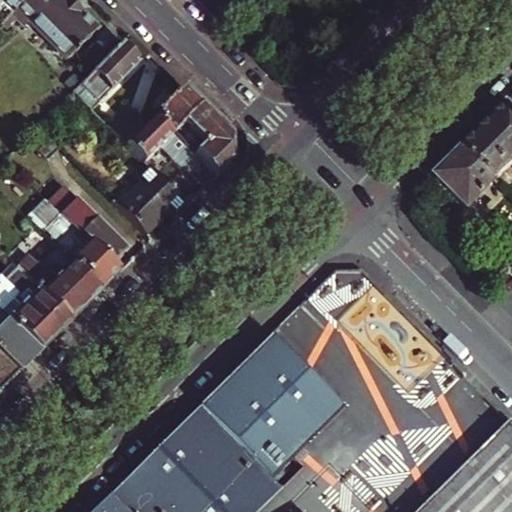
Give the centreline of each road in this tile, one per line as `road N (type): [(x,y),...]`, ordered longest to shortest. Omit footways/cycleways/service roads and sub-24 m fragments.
road 1 (primary): [(57,511),(355,216)]
road 2 (primary): [(284,144),(0,427)]
road 3 (primary): [(355,216),(511,57)]
road 4 (residential): [(511,375),(355,216)]
road 5 (primary): [(429,0),(284,144)]
road 6 (residential): [(284,144),(143,0)]
